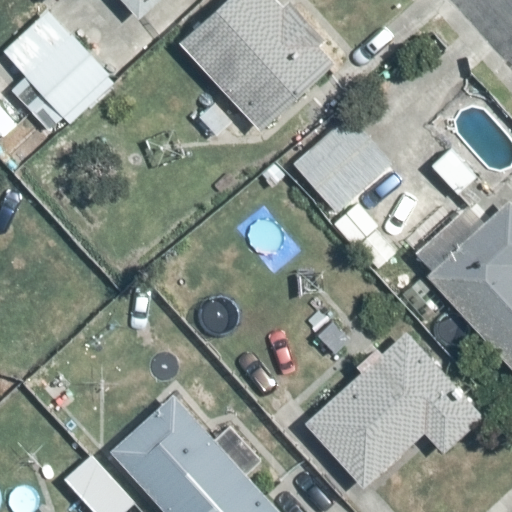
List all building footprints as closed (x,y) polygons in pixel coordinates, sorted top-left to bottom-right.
[(118,0),(138,21),(161,0),(118,0)] [(275,0),(227,0),(179,44),(260,132),(334,64),(275,0)] [(116,78),(48,6),(3,49),(25,73),(11,87),(50,128),(64,114),(71,121),(116,78)] [(399,248),(351,195),(397,154),(353,106),(286,167),(330,215),(377,267),(399,248)] [(486,167),(454,131),(426,156),(458,192),(486,167)] [(511,202),(510,200),(426,276),(511,370),(511,202)] [(275,412),(332,395),(334,393),(307,302),(240,321),(249,352),(257,350),(275,412)] [(407,332),(305,423),(363,488),(424,433),(444,455),(485,419),(407,332)] [(110,452),(164,511),(277,511),(245,477),(263,461),(231,426),(216,440),(174,394),(110,452)] [(122,511),(135,500),(88,450),(62,474),(96,511),(122,511)]
